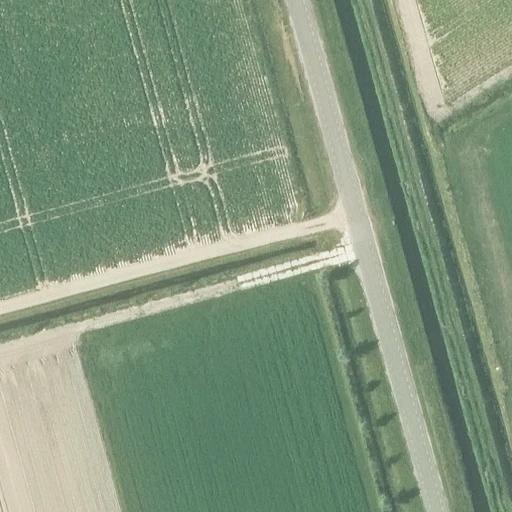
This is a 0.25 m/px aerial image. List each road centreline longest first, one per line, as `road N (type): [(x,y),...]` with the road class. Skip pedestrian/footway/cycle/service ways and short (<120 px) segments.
road 1 (track): [(503,511),(361,0)]
road 2 (secondary): [(435,511),(295,0)]
